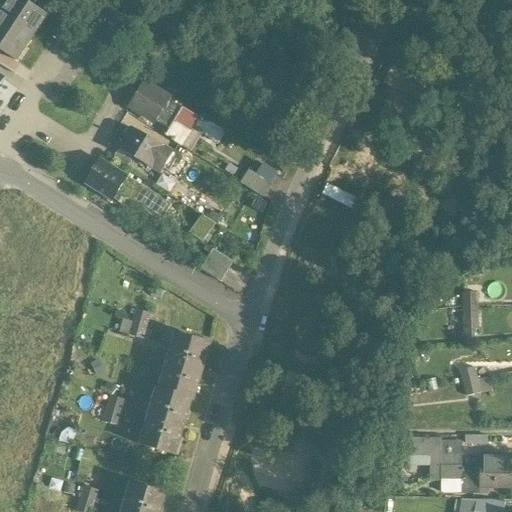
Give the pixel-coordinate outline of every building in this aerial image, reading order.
[(43,14),(20,0),(0,0),(0,54),(12,62),(43,14)] [(423,89),(432,73),(421,68),(417,75),(405,69),(410,61),(402,56),(398,65),(394,64),(390,71),(423,89)] [(166,101),(142,87),(130,107),(154,121),(159,113),(166,101)] [(181,110),(166,101),(159,113),(174,121),(176,118),(181,110)] [(191,116),(181,110),(176,118),(186,125),(191,116)] [(159,113),(154,121),(169,130),(174,121),(159,113)] [(202,116),(195,127),(220,143),(228,132),(202,116)] [(174,121),(169,130),(165,137),(189,152),(200,134),(186,125),(176,118),(174,121)] [(132,130),(120,151),(150,169),(153,164),(154,162),(162,149),(132,130)] [(171,154),(162,149),(154,162),(153,164),(162,169),(171,154)] [(171,154),(162,169),(169,174),(175,165),(182,169),(186,163),(171,154)] [(126,178),(99,161),(84,186),(112,202),(117,194),(126,178)] [(255,176),(270,184),(278,172),(262,163),(255,176)] [(248,171),(240,184),(263,197),(270,184),(255,176),(248,171)] [(170,206),(126,178),(117,194),(160,222),(170,206)] [(322,195),(370,218),(374,207),(327,185),(322,195)] [(0,316),(36,223),(0,209),(0,316)] [(200,217),(188,234),(201,242),(213,225),(200,217)] [(213,250),(200,270),(220,283),(232,263),(213,250)] [(476,294),(463,294),(463,308),(477,307),(476,294)] [(477,307),(463,308),(463,321),(477,321),(477,307)] [(148,312),(134,308),(127,333),(142,337),(148,312)] [(477,321),(463,321),(464,339),(477,338),(477,321)] [(175,332),(158,387),(156,387),(139,443),(175,453),(191,397),(194,398),(210,342),(175,332)] [(474,368),(460,371),(463,384),(476,382),(474,368)] [(476,382),(463,384),(467,398),(492,392),(489,378),(476,382)] [(123,399),(110,395),(103,420),(116,424),(123,399)] [(440,442),(440,440),(405,440),(405,460),(427,460),(427,467),(429,467),(440,467),(440,456),(440,442)] [(461,442),(440,442),(440,456),(461,456),(461,442)] [(461,456),(440,456),(440,467),(440,480),(459,480),(460,480),(460,470),(461,456)] [(511,456),(480,456),(480,470),(468,470),(468,494),(486,495),(486,488),(510,488),(511,456)] [(440,467),(429,467),(430,480),(440,480),(440,467)] [(468,470),(460,470),(460,480),(459,480),(459,485),(456,488),(456,494),(468,494),(468,470)] [(159,511),(165,492),(130,482),(120,511),(159,511)] [(89,511),(96,490),(83,486),(76,511),(80,511),(89,511)] [(60,491),(56,510),(63,511),(74,511),(79,495),(60,491)] [(457,511),(475,511),(476,501),(459,500),(457,511)] [(490,511),(492,502),(476,501),(475,511),(490,511)] [(492,502),(490,511),(501,511),(503,504),(492,502)]
